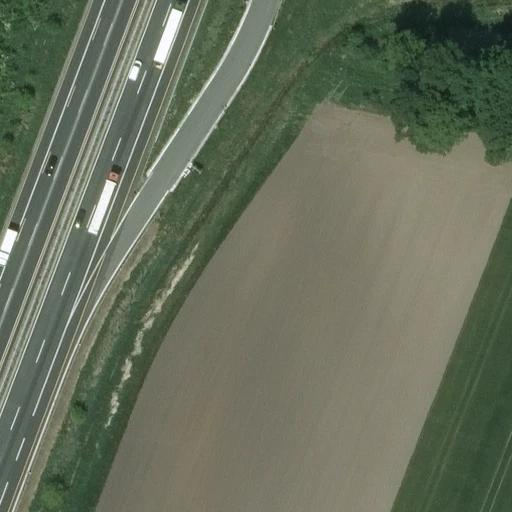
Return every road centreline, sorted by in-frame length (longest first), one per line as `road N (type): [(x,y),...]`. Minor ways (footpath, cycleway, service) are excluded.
road 1 (motorway): [(0,458),(171,0)]
road 2 (motorway): [(5,511),(107,278),(160,185)]
road 3 (motorway): [(120,0),(0,323)]
